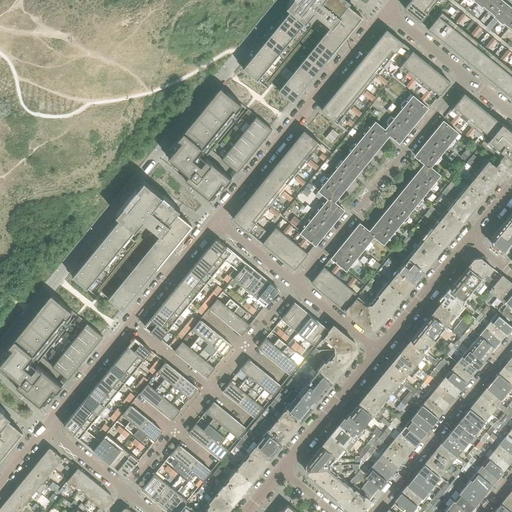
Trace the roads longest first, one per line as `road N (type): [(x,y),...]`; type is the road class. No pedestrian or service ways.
road 1 (residential): [(296,283),(124,492)]
road 2 (residential): [(386,10),(217,220)]
road 3 (residential): [(217,220),(46,426)]
road 4 (residential): [(464,75),(296,283)]
road 5 (residential): [(372,511),(511,340)]
road 6 (residential): [(281,471),(378,350)]
road 7 (unknown): [(246,420),(129,324)]
road 8 (residential): [(378,350),(469,238)]
